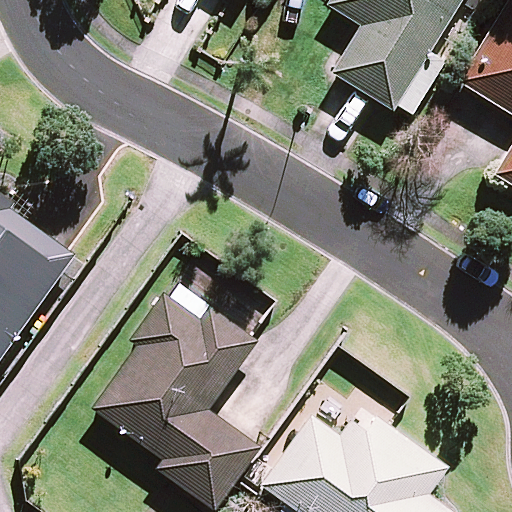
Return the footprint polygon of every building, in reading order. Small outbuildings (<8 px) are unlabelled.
[(330,0),(327,6),(362,28),(332,75),(393,113),(464,0),(330,0)] [(511,0),(510,0),(459,83),(511,116),(511,148),(495,175),(511,185),(511,0)] [(0,351),(68,254),(0,207),(0,351)] [(191,319),(160,298),(129,342),(135,347),(89,412),(159,461),(152,471),(208,511),(252,448),(202,413),(251,343),(199,307),(191,319)] [(441,472),(358,411),(333,445),(309,427),(262,490),(292,511),(441,511),(422,498),(441,472)]
